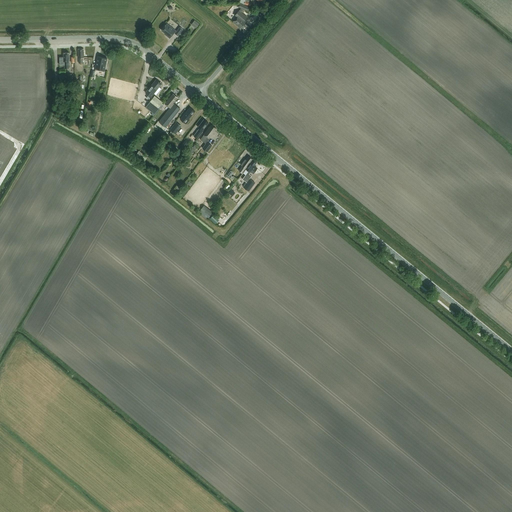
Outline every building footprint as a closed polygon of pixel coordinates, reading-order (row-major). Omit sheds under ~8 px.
[(239,10),(235,15),(237,17),(233,22),(240,28),(241,27),(243,28),(246,24),(245,23),(246,22),(244,20),(247,17),(241,12),(244,9),(248,11),(250,7),(240,3),(238,6),(241,8),(239,10)] [(200,24),(195,20),(191,24),(196,28),(200,24)] [(166,35),(170,38),(174,32),(178,35),(183,29),(180,27),(177,31),(167,23),(161,30),(167,34),(166,35)] [(64,68),(69,67),(69,61),(69,52),(63,52),(64,57),(60,57),(60,64),(64,64),(64,68)] [(105,70),(107,58),(98,56),(95,70),(101,71),(101,69),(105,70)] [(161,83),(156,79),(148,89),(149,89),(146,92),(151,97),(161,83)] [(174,104),(173,103),(178,97),(173,93),(165,103),(171,108),(167,112),(173,117),(180,108),(174,104)] [(159,107),(163,102),(155,95),(146,106),(155,113),(160,107),(159,107)] [(195,111),(190,107),(180,119),(186,124),(189,120),(188,119),(195,111)] [(197,138),(203,131),(202,130),(208,122),(204,119),(198,127),(199,128),(194,135),(197,138)] [(175,124),(170,129),(174,133),(179,127),(175,124)] [(217,128),(211,124),(204,134),(200,139),(206,143),(202,148),(207,152),(212,145),(207,141),(210,138),(209,138),(217,128)] [(179,147),(182,150),(188,141),(186,139),(179,147)] [(190,156),(198,146),(195,144),(189,153),(188,152),(184,157),(188,159),(190,156)] [(148,157),(139,150),(134,157),(143,163),(148,157)] [(242,166),(239,171),(242,173),(253,159),(249,156),(246,159),(245,159),(240,165),(242,166)] [(250,172),(253,174),(258,167),(255,165),(257,162),(253,159),(246,169),(248,171),(247,173),(249,174),(250,172)] [(243,187),(249,191),(255,183),(249,178),(243,187)] [(204,205),(199,212),(208,219),(213,212),(204,205)] [(219,220),(213,215),(210,218),(215,224),(219,220)]
